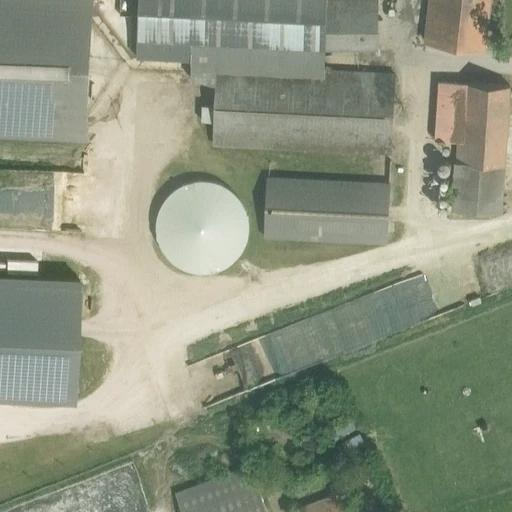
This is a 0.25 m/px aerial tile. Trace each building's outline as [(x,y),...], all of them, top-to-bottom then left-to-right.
[(0,0),(0,134),(86,138),(91,0),(0,0)] [(141,0),(138,58),(193,61),(191,78),(217,86),(214,144),(392,152),(396,73),(328,70),(328,50),(381,50),(380,0),(141,0)] [(437,0),(433,41),(486,46),(491,0),(437,0)] [(435,140),(458,142),(454,209),(502,212),(510,84),(439,80),(435,140)] [(266,236),(389,241),(391,183),(268,177),(266,236)] [(159,210),(157,219),(157,234),(164,251),(174,262),(182,267),(193,271),(207,272),(217,270),(229,265),(238,255),(246,243),(249,232),(249,220),(246,207),(240,197),(231,188),(221,183),(210,180),(197,180),(184,183),(172,190),(166,198),(159,210)] [(0,398),(75,402),(81,276),(0,272),(0,398)] [(288,329),(188,364),(202,402),(300,368),(292,347),(294,346),(288,329)] [(4,445),(0,455),(0,483),(13,448),(4,445)] [(176,493),(183,511),(269,511),(252,465),(176,493)] [(47,470),(15,478),(17,485),(49,477),(47,470)] [(334,495),(305,506),(307,511),(344,511),(339,497),(346,494),(341,481),(330,485),(334,495)]
